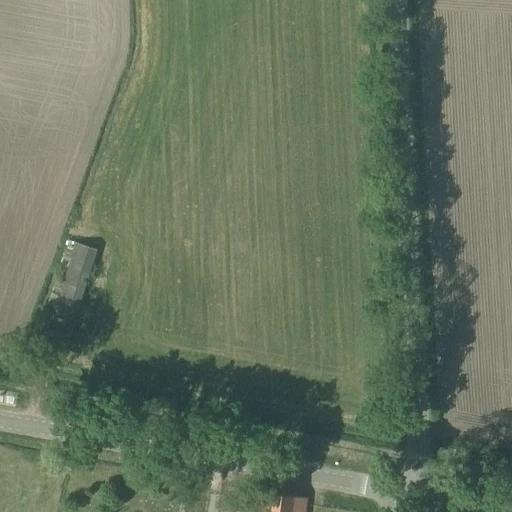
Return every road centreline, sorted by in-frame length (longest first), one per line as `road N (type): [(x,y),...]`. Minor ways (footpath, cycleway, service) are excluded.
road 1 (tertiary): [(407,493),(418,448),(393,0)]
road 2 (secondary): [(407,493),(0,422)]
